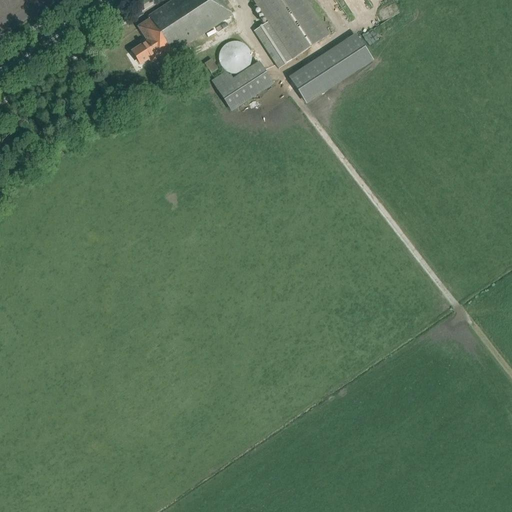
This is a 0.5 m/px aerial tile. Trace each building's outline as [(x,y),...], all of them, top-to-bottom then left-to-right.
[(174,0),(148,17),(149,20),(172,55),(232,15),(222,0),(174,0)] [(330,35),(306,0),(253,0),(268,23),(254,32),(278,69),(330,35)] [(132,52),(140,64),(155,54),(160,62),(172,55),(149,20),(138,27),(148,43),(132,52)] [(358,35),(288,75),(305,103),(374,63),(358,35)] [(226,72),(229,74),(233,75),(240,74),(245,71),(248,68),(251,63),(251,57),(250,51),(246,46),(242,44),(237,42),(231,42),(227,44),(223,48),(220,52),(219,57),(219,62),(220,66),(223,70),(226,72)] [(165,64),(172,74),(182,66),(175,56),(165,64)] [(204,64),(210,74),(217,70),(212,60),(204,64)]
